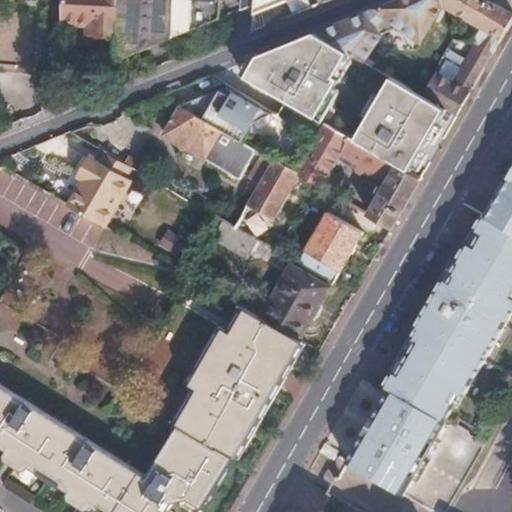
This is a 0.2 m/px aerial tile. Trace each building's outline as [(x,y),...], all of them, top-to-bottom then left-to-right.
[(116,36),(117,0),(64,0),(63,21),(95,23),(95,34),(116,36)] [(117,0),(116,36),(115,58),(218,17),(219,0),(117,0)] [(252,0),(253,3),(252,11),(284,0),(252,0)] [(511,12),(491,0),(394,0),(376,7),(401,26),(422,40),(444,4),(480,25),(472,40),(472,43),(478,46),(491,54),(511,16),(511,12)] [(363,12),(382,34),(401,26),(376,7),(363,12)] [(315,32),(357,57),(365,61),(382,34),(363,12),(315,32)] [(301,108),(327,123),(349,85),(343,81),(357,57),(315,32),(257,57),(246,75),(301,108)] [(457,84),(469,91),(491,54),(478,46),(457,84)] [(445,109),(455,114),(469,91),(457,84),(434,71),(420,94),(445,109)] [(420,94),(396,80),(360,141),(409,170),(445,109),(420,94)] [(234,87),(180,105),(274,159),(276,160),(298,124),(293,121),(234,87)] [(274,159),(180,105),(163,133),(180,143),(257,187),(274,159)] [(298,124),(276,160),(298,173),(320,186),(341,151),(359,162),(358,165),(362,168),(364,164),(385,176),(378,187),(385,191),(372,213),(391,224),(419,176),(409,170),(360,141),(327,123),(301,108),(293,121),(298,124)] [(99,162),(125,177),(129,167),(104,152),(99,162)] [(83,177),(67,205),(102,225),(128,179),(125,177),(99,162),(88,155),(77,174),(83,177)] [(257,187),(234,227),(240,230),(258,241),(272,218),(298,173),(276,160),(274,159),(257,187)] [(511,173),(508,180),(487,217),(511,230),(511,173)] [(327,210),(296,263),(331,282),(361,230),(327,210)] [(384,402),(436,431),(511,295),(511,230),(487,217),(384,402)] [(258,241),(240,230),(234,240),(260,255),(269,261),(275,251),(258,241)] [(262,317),(299,338),(329,287),(292,266),(262,317)] [(184,410),(176,423),(235,457),(244,443),(242,439),(256,416),(259,416),(276,386),(275,383),(292,354),(294,355),(302,341),(299,338),(262,317),(243,307),(233,325),(184,296),(156,344),(135,381),(184,410)] [(235,457),(176,423),(146,474),(77,432),(0,385),(0,452),(65,492),(98,511),(164,511),(165,510),(189,502),(203,511),(235,457)] [(384,402),(350,461),(403,491),(436,431),(384,402)]
